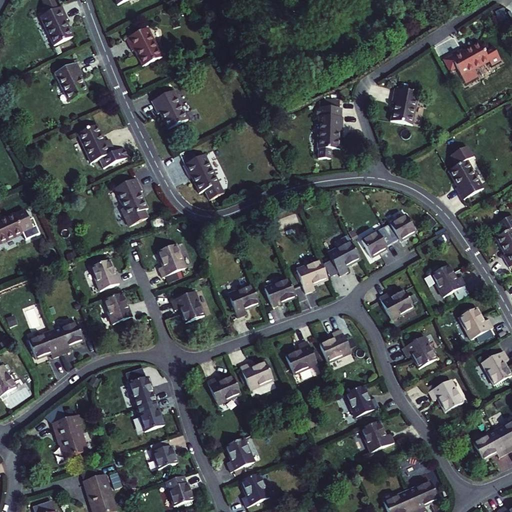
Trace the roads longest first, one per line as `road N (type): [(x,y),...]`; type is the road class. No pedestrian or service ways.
road 1 (residential): [(384,179),(306,185),(218,216),(187,211),(154,162),(84,0)]
road 2 (residential): [(384,179),(363,115),(365,85),(491,0)]
road 3 (residential): [(469,498),(400,398),(375,334),(347,304)]
road 4 (residential): [(171,357),(105,362),(0,437)]
road 5 (residential): [(511,316),(445,212),(384,179)]
road 6 (residential): [(347,304),(199,357),(171,357)]
road 7 (residential): [(223,511),(171,357)]
